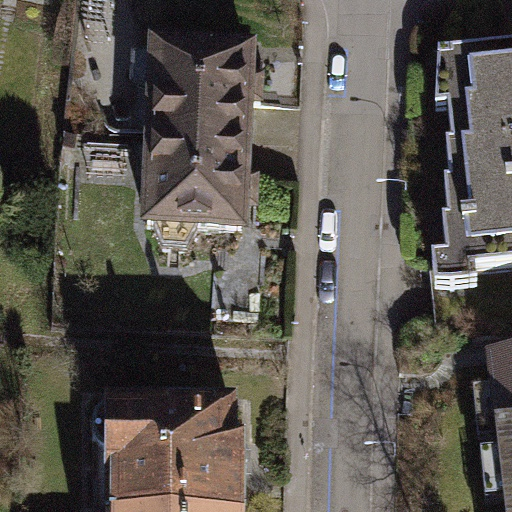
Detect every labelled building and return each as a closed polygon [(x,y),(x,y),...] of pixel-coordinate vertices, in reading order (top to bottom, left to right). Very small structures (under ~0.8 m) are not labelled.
[(147,144),(254,147),(261,41),(152,36),(151,51),(134,55),(132,85),(149,93),(147,144)] [(511,51),(451,59),(457,113),(448,114),(452,150),(447,150),(451,188),(445,188),(450,227),(442,228),(448,278),(511,270),(511,51)] [(254,147),(147,144),(144,229),(157,230),(163,250),(191,250),(199,231),(251,233),(254,147)] [(511,511),(511,357),(489,360),(506,511),(511,511)] [(110,455),(110,511),(229,511),(230,410),(110,410),(103,412),(95,417),(91,430),(95,443),(101,449),(110,455)]
